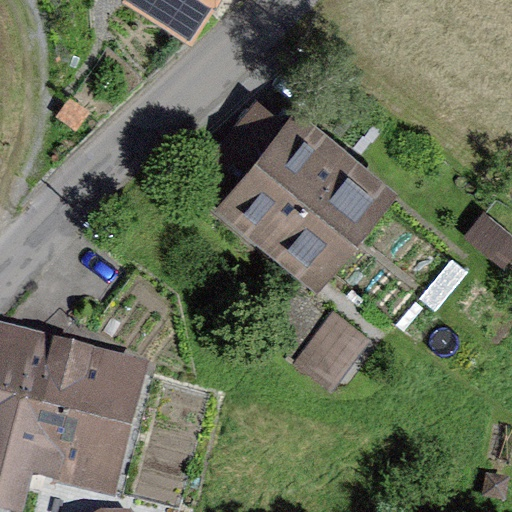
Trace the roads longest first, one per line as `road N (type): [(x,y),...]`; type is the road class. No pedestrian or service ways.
road 1 (residential): [(0,267),(206,82),(284,0)]
road 2 (track): [(18,0),(36,109),(0,232)]
